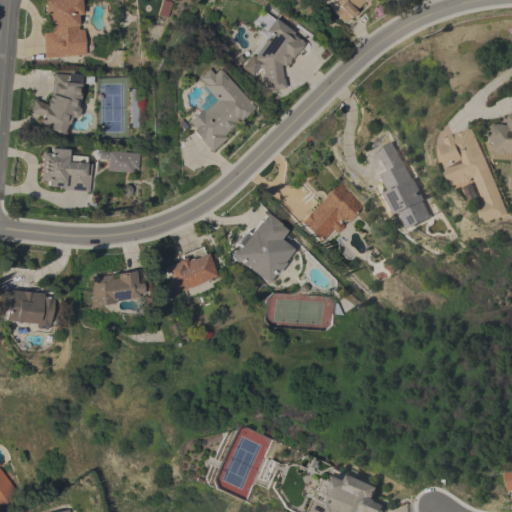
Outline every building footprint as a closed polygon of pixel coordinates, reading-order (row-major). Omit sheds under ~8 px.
[(79,0),(81,14),(76,14),(77,29),(82,29),(84,54),(43,57),(41,32),(50,31),(49,28),(47,28),(46,17),(43,17),(42,0),(79,0)] [(160,0),(164,0),(171,2),(166,17),(156,14),(160,0)] [(363,0),(353,10),(355,11),(349,17),(348,16),(342,23),(332,13),(338,7),(337,5),(338,4),(334,0),(363,0)] [(282,87),(262,90),(259,68),(258,68),(256,67),(250,76),(239,68),(249,54),(250,55),(264,36),(255,29),(259,24),(253,21),(260,11),(273,19),(273,18),(292,32),(291,34),(303,42),(295,54),(294,53),(290,58),(289,57),(288,59),(289,59),(286,63),(285,62),(282,66),(280,64),(279,65),(282,87)] [(114,50),(121,50),(122,67),(104,66),(105,58),(114,50)] [(195,107),(201,100),(200,98),(204,95),(198,88),(202,85),(201,84),(203,83),(197,77),(207,68),(213,74),(217,70),(216,69),(219,67),(224,73),(223,73),(254,107),(237,122),(236,121),(235,122),(233,120),(230,123),(232,125),(222,135),(225,138),(210,151),(190,130),(193,128),(187,121),(198,110),(195,107)] [(51,73),(65,74),(79,75),(78,83),(77,97),(74,106),(76,107),(78,109),(75,116),(72,118),(70,117),(64,134),(62,133),(62,134),(47,129),(48,125),(45,123),(45,124),(38,122),(40,116),(28,111),(32,99),(46,104),(49,94),(51,73)] [(129,88),(137,88),(137,126),(130,126),(129,88)] [(511,160),(490,158),(485,142),(489,138),(489,127),(494,123),(498,123),(504,123),(504,124),(507,124),(508,113),(511,113),(511,188),(509,188),(508,186),(509,176),(511,176),(511,167),(511,165),(511,160)] [(438,146),(447,142),(445,137),(471,126),(507,212),(486,222),(484,217),(481,217),(478,209),(479,207),(478,202),(483,200),(472,176),(471,176),(470,180),(464,182),(461,181),(452,185),(450,179),(447,178),(444,172),(446,170),(443,163),(445,163),(438,146)] [(384,192),(388,190),(380,174),(382,173),(380,169),(399,160),(393,150),(400,146),(405,157),(404,157),(409,167),(413,171),(415,176),(416,175),(418,179),(416,180),(416,178),(414,179),(419,188),(424,186),(427,192),(422,195),(424,199),(422,200),(425,205),(431,202),(436,212),(430,216),(430,217),(408,228),(400,212),(395,214),(384,192)] [(66,149),(66,155),(84,156),(84,163),(90,163),(87,191),(61,189),(61,187),(45,186),(45,180),(38,180),(40,152),(48,153),(48,148),(66,149)] [(107,151),(138,154),(137,169),(132,169),(132,172),(106,171),(107,151)] [(106,160),(97,159),(97,152),(106,152),(106,160)] [(330,229),(317,242),(298,221),(315,205),(314,204),(323,196),(322,195),(337,181),(361,206),(356,210),(357,211),(346,221),(343,218),(339,222),(341,224),(341,228),(336,232),(333,232),(330,229)] [(247,233),(251,229),(252,229),(253,229),(252,228),(259,219),(259,220),(265,213),(286,229),(279,238),(292,249),(287,255),(287,259),(284,263),(274,276),(272,279),(271,281),(268,283),(267,281),(265,283),(244,265),(242,266),(239,263),(237,260),(233,261),(229,258),(229,253),(232,249),(236,249),(237,246),(234,244),(235,239),(239,234),(244,231),(247,233)] [(202,281),(202,282),(194,285),(194,284),(172,293),(162,267),(176,261),(175,260),(182,258),(180,254),(201,246),(204,253),(206,252),(215,276),(202,281)] [(90,294),(88,295),(87,290),(89,290),(87,278),(109,274),(110,279),(115,278),(115,273),(134,270),(134,269),(138,268),(140,281),(136,282),(138,296),(113,300),(114,302),(91,306),(90,294)] [(44,329),(44,328),(40,327),(39,328),(37,328),(35,325),(35,323),(20,322),(20,323),(16,322),(16,321),(4,320),(8,290),(41,293),(40,296),(51,297),(48,327),(46,329),(44,329)] [(0,470),(17,493),(0,506),(0,470)] [(332,474),(334,475),(346,480),(349,474),(377,487),(374,491),(375,492),(373,496),(372,496),(372,497),(375,500),(375,501),(383,505),(380,511),(327,511),(318,508),(316,502),(317,501),(318,502),(321,495),(320,494),(328,476),(332,474)]
